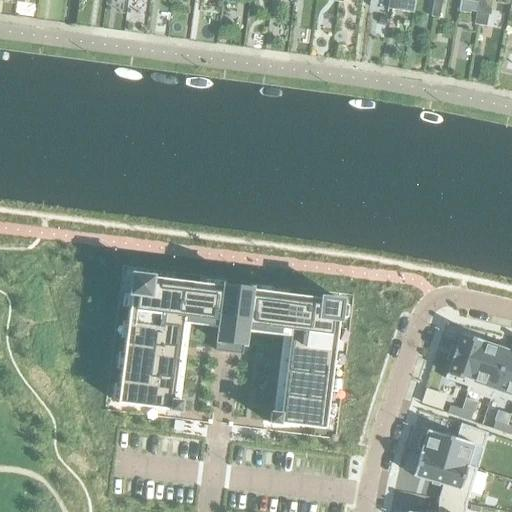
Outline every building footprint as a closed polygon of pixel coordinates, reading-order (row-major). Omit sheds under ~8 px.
[(388,0),(387,9),(395,10),(396,0),(388,0)] [(478,1),(475,13),(484,14),(486,2),(478,1)] [(432,5),(430,16),(439,18),(441,6),(432,5)] [(475,13),(473,24),(486,26),(488,15),(484,14),(475,13)] [(117,400),(117,403),(170,410),(170,411),(180,412),(181,402),(176,401),(176,402),(172,402),(182,317),(218,322),(216,342),(217,342),(216,351),(241,354),(242,345),(243,345),(246,325),(283,330),(284,316),(291,317),(279,416),(275,415),(275,414),(270,413),(269,423),(279,425),(279,424),(324,429),(338,321),(339,321),(341,301),(321,298),(321,299),(268,293),(268,294),(268,299),(251,297),(251,292),(252,292),(252,291),(250,290),(223,286),(223,287),(221,287),(221,289),(221,293),(204,291),(204,286),(205,287),(205,285),(152,278),(152,277),(132,275),(129,295),(132,295),(137,295),(135,308),(129,307),(127,322),(129,322),(133,323),(131,339),(125,338),(123,353),(125,353),(129,354),(127,370),(121,369),(119,384),(121,384),(125,385),(123,401),(117,400)] [(446,375),(445,378),(468,386),(466,391),(467,391),(484,342),(481,341),(482,340),(464,334),(463,335),(460,334),(459,335),(456,346),(455,346),(450,362),(447,373),(446,373),(446,374),(446,375)] [(484,342),(467,391),(490,399),(506,350),(485,343),(485,342),(484,342)] [(511,352),(506,350),(490,399),(491,399),(492,395),(511,401),(511,352)] [(449,406),(447,413),(458,417),(461,410),(449,406)] [(461,410),(458,417),(469,421),(472,413),(461,410)] [(495,421),(492,429),(504,433),(506,425),(495,421)] [(421,434),(416,448),(421,450),(420,452),(419,453),(475,470),(476,469),(466,466),(472,445),(482,448),(486,433),(460,425),(456,439),(427,430),(426,432),(426,435),(421,434)] [(419,453),(413,476),(414,477),(414,476),(443,485),(438,499),(465,504),(475,470),(419,453)] [(464,511),(465,504),(438,499),(437,511),(409,511),(406,511),(464,511)]
